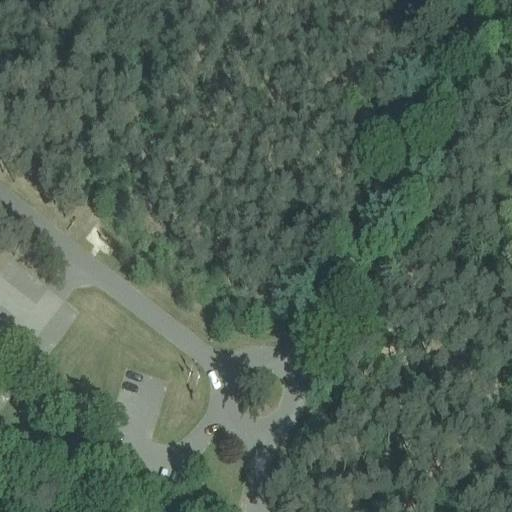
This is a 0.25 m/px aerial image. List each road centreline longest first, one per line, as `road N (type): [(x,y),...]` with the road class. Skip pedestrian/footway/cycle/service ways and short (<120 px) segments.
road 1 (unclassified): [(482,0),(287,365)]
road 2 (unclassified): [(227,377),(0,202)]
